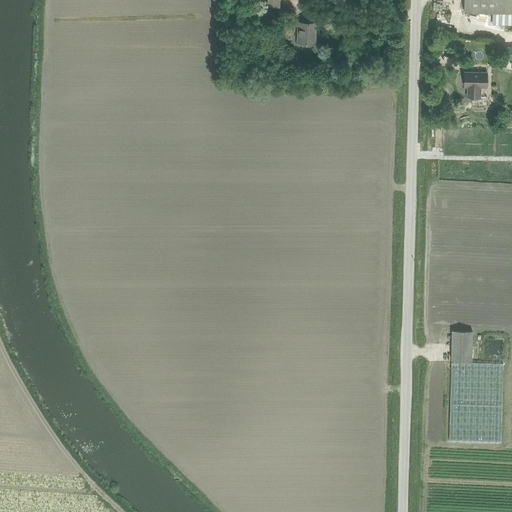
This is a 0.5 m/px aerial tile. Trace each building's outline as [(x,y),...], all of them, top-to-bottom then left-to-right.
[(511,0),(464,0),(464,12),(511,12),(511,0)] [(298,42),(315,43),(315,34),(313,34),(314,22),(298,22),(298,42)] [(502,55),(502,62),(511,62),(511,43),(491,43),(491,51),(500,51),(500,55),(502,55)] [(467,97),(481,97),(481,87),(487,87),(487,72),(465,72),(464,87),(468,87),(467,97)] [(452,360),(472,360),(473,331),(452,331),(452,360)] [(450,440),(501,442),(503,364),(452,362),(450,440)]
